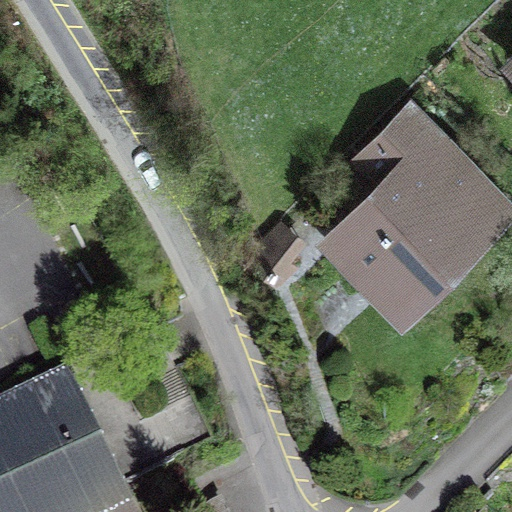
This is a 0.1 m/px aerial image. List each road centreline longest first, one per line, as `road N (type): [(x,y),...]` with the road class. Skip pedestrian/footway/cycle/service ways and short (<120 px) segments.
road 1 (unclassified): [(285,511),(220,345),(117,129),(35,0)]
road 2 (residential): [(421,511),(511,421)]
